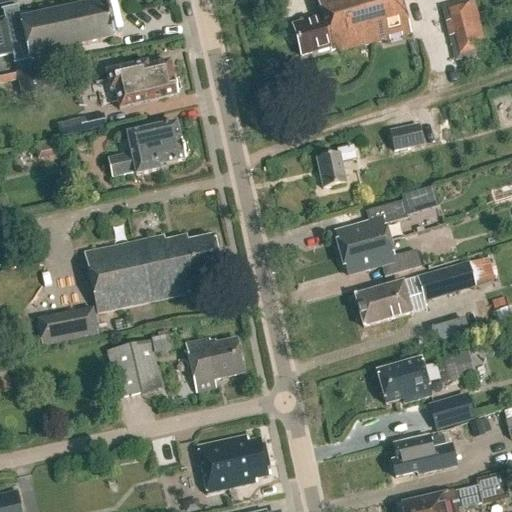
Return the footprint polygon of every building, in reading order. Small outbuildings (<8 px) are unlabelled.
[(411,35),(400,0),(315,0),(321,19),(292,28),(301,58),(330,50),(330,54),(331,53),(339,50),(340,54),(411,35)] [(17,9),(3,12),(5,20),(0,21),(0,58),(13,56),(15,65),(29,63),(28,60),(114,40),(111,24),(110,20),(109,17),(106,2),(19,21),(17,9)] [(457,58),(480,52),(485,51),(473,5),(446,13),(457,58)] [(59,65),(44,68),(16,74),(22,98),(49,92),(64,89),(59,65)] [(115,93),(117,103),(119,112),(177,98),(177,97),(180,95),(181,95),(178,84),(177,84),(174,83),(169,65),(148,70),(147,65),(106,74),(110,94),(115,93)] [(103,115),(80,120),(82,133),(106,128),(103,115)] [(180,145),(176,126),(126,137),(131,157),(107,162),(111,181),(135,175),(136,178),(159,173),(158,169),(185,163),(185,162),(188,157),(186,149),(181,146),(181,145),(180,145)] [(407,128),(390,132),(395,153),(411,150),(407,128)] [(42,157),(61,154),(59,138),(40,141),(42,157)] [(355,162),(352,148),(337,152),(338,156),(316,161),(323,192),(346,187),(341,165),(355,162)] [(336,247),(339,257),(389,242),(386,233),(384,233),(382,228),(407,221),(404,209),(414,206),(413,201),(365,214),(369,226),(336,235),(339,246),(336,247)] [(97,316),(104,314),(198,295),(196,283),(222,277),(214,239),(187,245),(186,239),(164,244),(163,239),(84,256),(97,316)] [(389,242),(339,257),(342,268),(345,267),(348,278),(381,269),(384,280),(421,270),(416,253),(391,260),(390,255),(392,254),(389,242)] [(470,263),(418,279),(424,304),(444,298),(477,289),(476,286),(471,265),(470,263)] [(411,316),(402,285),(354,299),(363,330),(411,316)] [(97,337),(91,311),(54,318),(37,322),(43,347),(59,344),(59,345),(97,337)] [(430,330),(435,347),(447,344),(443,327),(430,330)] [(175,336),(153,341),(155,356),(179,352),(175,336)] [(214,383),(244,376),(236,342),(215,347),(214,344),(209,345),(209,343),(209,342),(185,347),(196,395),(216,391),(214,383)] [(151,343),(106,354),(117,402),(163,392),(151,343)] [(458,357),(435,363),(441,386),(463,380),(458,357)] [(431,399),(420,362),(376,374),(385,407),(403,402),(404,407),(431,399)] [(428,412),(436,435),(467,424),(474,422),(466,399),(428,412)] [(480,422),(469,426),(473,440),(485,436),(480,422)] [(395,463),(391,464),(395,480),(416,476),(417,479),(433,475),(432,469),(450,465),(446,449),(431,453),(428,438),(392,447),(395,463)] [(184,439),(159,445),(165,470),(190,464),(184,439)] [(203,480),(206,497),(207,498),(208,497),(257,486),(256,482),(270,479),(262,442),(248,445),(247,439),(196,450),(203,480)] [(453,495),(401,507),(402,511),(456,511),(481,506),(505,500),(501,479),(476,485),(477,490),(453,495)] [(21,511),(17,492),(0,496),(0,511),(21,511)]
